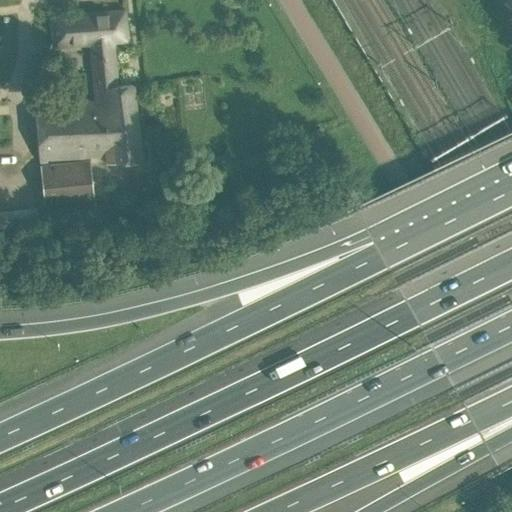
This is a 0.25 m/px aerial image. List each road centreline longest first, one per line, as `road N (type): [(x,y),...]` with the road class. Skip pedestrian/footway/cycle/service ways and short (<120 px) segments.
road 1 (motorway): [(511,264),(0,507)]
road 2 (unclassified): [(511,377),(288,0)]
road 3 (motorway): [(120,511),(511,327)]
road 4 (motorway): [(380,249),(0,432)]
road 5 (motorway): [(380,249),(154,311),(0,332)]
road 6 (motorway): [(276,511),(511,401)]
road 7 (motorway): [(369,511),(511,430)]
road 8 (motorway): [(511,184),(380,249)]
